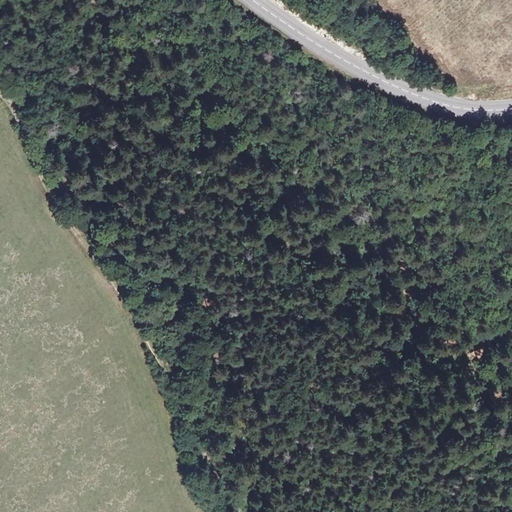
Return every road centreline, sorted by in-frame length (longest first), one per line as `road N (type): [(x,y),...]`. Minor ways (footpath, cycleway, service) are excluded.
road 1 (track): [(0,96),(59,209),(151,344),(187,480),(211,511)]
road 2 (tertiary): [(511,108),(427,99),(373,77),(251,0)]
